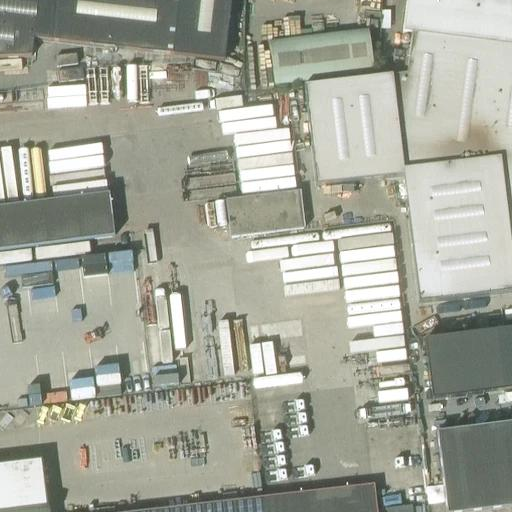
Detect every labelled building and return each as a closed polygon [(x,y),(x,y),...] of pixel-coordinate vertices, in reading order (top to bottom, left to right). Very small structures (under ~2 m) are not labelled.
[(0,0),(0,62),(30,62),(32,44),(90,50),(88,69),(163,67),(163,58),(223,65),(230,0),(0,0)] [(511,0),(406,0),(402,34),(411,35),(406,72),(303,84),(315,188),(403,179),(418,306),(511,294),(511,270),(511,0)] [(375,73),(369,29),(269,41),(275,86),(375,73)] [(76,68),(75,57),(54,59),(55,70),(76,68)] [(80,71),(56,74),(57,86),(81,83),(80,71)] [(298,191),(224,200),(229,237),(303,228),(298,191)] [(106,193),(0,207),(0,250),(112,236),(106,193)] [(511,326),(423,338),(431,402),(511,391),(511,326)] [(365,364),(417,362),(416,350),(407,351),(407,342),(365,343),(365,364)] [(511,423),(436,433),(445,511),(474,511),(511,507),(511,423)] [(229,511),(228,503),(155,511),(45,511),(39,461),(0,466),(0,511),(229,511)] [(375,511),(373,485),(333,490),(335,511),(375,511)]
